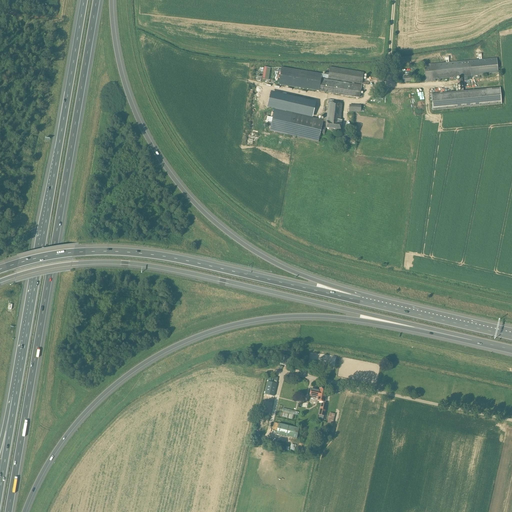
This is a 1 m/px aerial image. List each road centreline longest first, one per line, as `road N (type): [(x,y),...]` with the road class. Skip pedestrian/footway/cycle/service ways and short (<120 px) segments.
road 1 (motorway): [(24,511),(51,457),(88,409),(149,361),(205,333),(271,317),(323,316),(470,339)]
road 2 (motorway): [(8,511),(97,0)]
road 3 (motorway): [(0,282),(55,265),(121,262),(470,339)]
road 4 (motorway): [(361,301),(254,251),(184,191),(130,102),(110,0)]
road 5 (motorway): [(83,0),(14,404)]
road 6 (motorway): [(361,301),(150,254),(58,253),(0,268)]
road 7 (unclassified): [(511,420),(275,373)]
road 8 (motorway): [(511,336),(361,301)]
